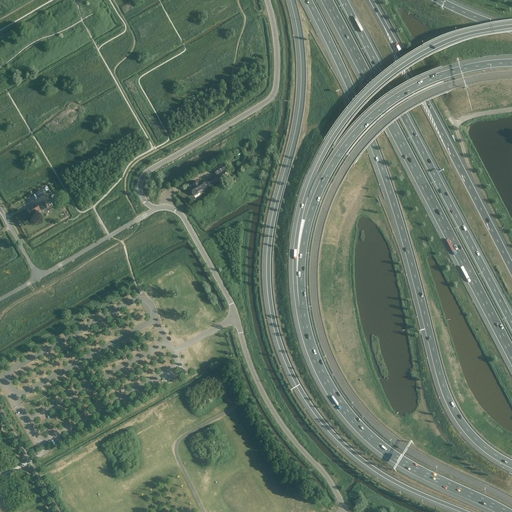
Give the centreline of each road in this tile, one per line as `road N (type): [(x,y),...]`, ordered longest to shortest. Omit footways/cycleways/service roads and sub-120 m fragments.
road 1 (unclassified): [(345,509),(261,392),(229,300),(181,215),(148,204),(139,187),(147,171),(272,96),(277,46),(267,0)]
road 2 (motorway): [(511,500),(414,453),(358,406),(331,362),(312,286),(328,196),(371,135),(429,93),(511,73)]
road 3 (motorway): [(292,0),(303,74),(267,272),(283,353),(303,395),(349,449),(389,478),(464,511)]
road 4 (motorway): [(306,0),(347,78),(402,225),(455,411),(480,443),(511,465)]
road 5 (unknown): [(238,0),(245,22),(226,109),(134,163),(125,188),(137,230),(0,319)]
road 6 (motorway): [(326,0),(511,355)]
road 7 (motorway): [(511,29),(428,52),(347,117),(301,211),(294,262),(301,305)]
road 8 (motorway): [(511,322),(343,0)]
road 9 (motorway): [(511,63),(423,83),(350,139),(313,204),(301,305)]
road 10 (unknown): [(16,394),(145,325),(151,315),(142,299),(9,371),(13,393)]
road 11 (motorway): [(511,268),(371,0)]
road 12 (motorway): [(301,305),(323,376),(357,425),(405,465),(500,511)]
road 13 (unknown): [(156,150),(113,73),(134,37),(113,0)]
road 14 (track): [(203,511),(177,443),(250,398)]
